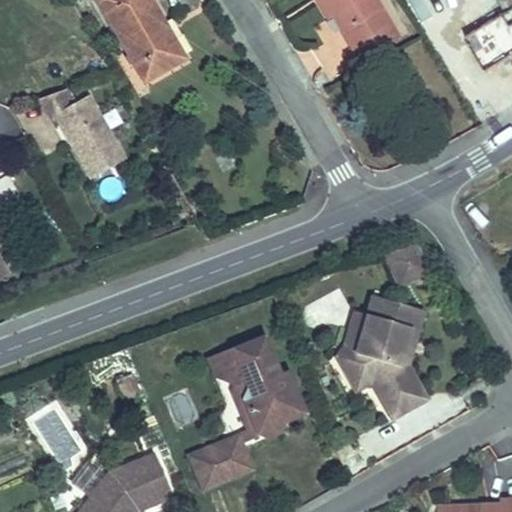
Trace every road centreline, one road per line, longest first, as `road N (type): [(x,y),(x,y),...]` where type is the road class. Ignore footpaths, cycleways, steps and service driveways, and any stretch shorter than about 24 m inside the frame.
road 1 (secondary): [(0,353),(431,187)]
road 2 (residential): [(332,511),(511,402)]
road 3 (unclassified): [(431,187),(511,351)]
